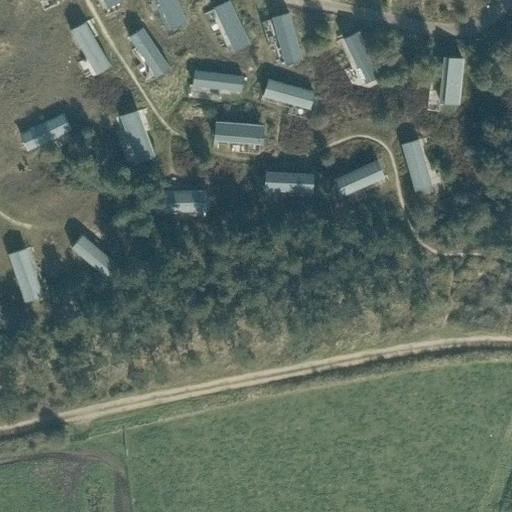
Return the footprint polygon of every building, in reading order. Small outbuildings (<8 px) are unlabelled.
[(123,0),(102,0),(106,8),(124,1),(123,0)] [(176,0),(156,0),(169,30),(187,23),(176,0)] [(229,0),(212,7),(234,53),(251,45),(229,0)] [(289,13),(272,18),(284,65),(303,61),(289,13)] [(85,22),(70,31),(96,74),(110,67),(85,22)] [(142,27),(129,37),(156,77),(171,69),(142,27)] [(359,31),(342,40),(365,84),(381,76),(359,31)] [(463,59),(444,57),(439,103),(459,105),(463,59)] [(243,76),(194,71),(192,86),(241,93),(243,76)] [(315,92),(268,79),(263,97),(310,110),(315,92)] [(137,111),(120,116),(137,163),(155,157),(137,111)] [(63,114),(19,134),(27,151),(71,130),(63,114)] [(264,126),(215,122),(214,141),(262,145),(264,126)] [(419,139),(401,144),(415,193),(432,187),(419,139)] [(377,161),(332,182),(341,198),(385,178),(377,161)] [(313,174),(265,173),(265,192),(277,194),(277,191),(313,194),(313,174)] [(207,192),(164,192),(164,213),(208,213),(207,192)] [(83,234),(72,248),(106,277),(117,263),(83,234)] [(27,247),(8,254),(25,302),(44,296),(27,247)]
